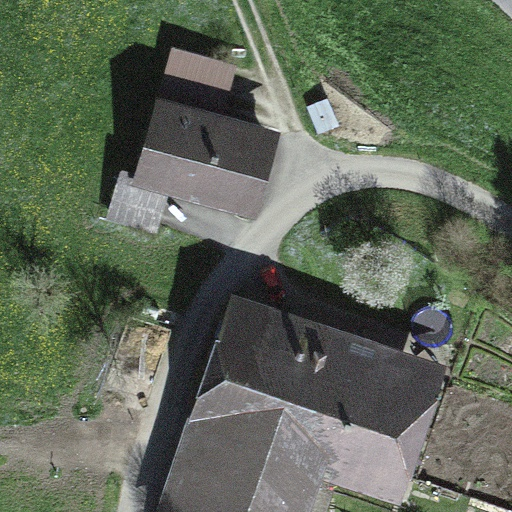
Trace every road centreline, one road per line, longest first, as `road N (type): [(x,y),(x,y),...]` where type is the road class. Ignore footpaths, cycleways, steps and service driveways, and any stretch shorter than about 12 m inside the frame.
road 1 (unclassified): [(511,226),(443,188),(389,171),(336,177),(294,201),(211,296),(141,511)]
road 2 (track): [(231,0),(314,186)]
